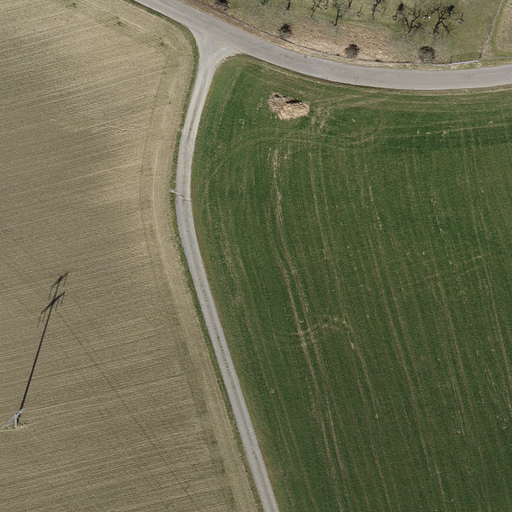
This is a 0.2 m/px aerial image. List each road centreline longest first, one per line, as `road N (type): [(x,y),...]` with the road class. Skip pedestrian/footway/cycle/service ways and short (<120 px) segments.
road 1 (track): [(213,31),(187,217),(274,511)]
road 2 (unclassified): [(153,0),(213,31),(347,74),(479,81),(511,74)]
